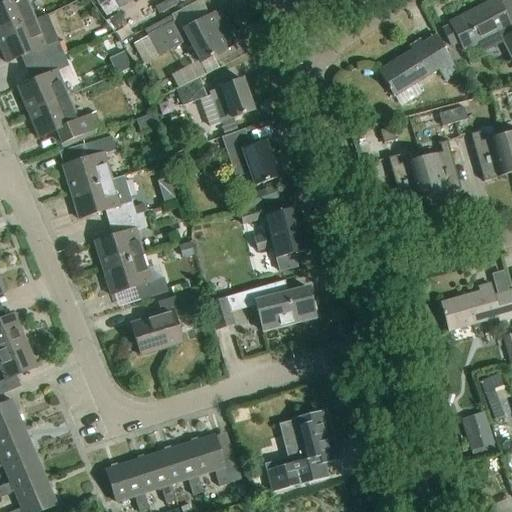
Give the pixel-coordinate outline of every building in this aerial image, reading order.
[(0,8),(0,39),(37,24),(27,0),(6,0),(8,5),(0,8)] [(93,0),(96,5),(98,4),(106,17),(119,9),(113,0),(93,0)] [(133,0),(134,2),(136,4),(144,0),(166,0),(167,1),(172,9),(178,5),(175,0),(133,0)] [(511,0),(507,0),(498,5),(496,1),(449,24),(451,29),(442,33),(449,47),(458,43),(463,52),(477,45),(481,52),(502,41),(511,61),(511,0)] [(219,11),(179,32),(173,22),(146,36),(157,57),(188,41),(199,63),(236,44),(219,11)] [(119,14),(110,20),(116,30),(126,24),(119,14)] [(48,49),(37,24),(0,39),(0,53),(6,68),(30,58),(34,69),(66,56),(61,44),(48,49)] [(156,57),(146,38),(134,45),(144,64),(156,57)] [(393,97),(437,70),(445,82),(459,73),(440,43),(426,51),(420,41),(409,47),(412,51),(378,72),(393,97)] [(72,69),(66,56),(34,69),(40,83),(16,93),(26,118),(69,100),(59,74),(72,69)] [(111,60),(117,74),(128,69),(122,56),(111,60)] [(173,76),(179,90),(199,79),(199,77),(202,76),(197,64),(173,76)] [(140,74),(127,80),(130,88),(143,82),(140,74)] [(207,97),(199,79),(179,90),(176,91),(182,107),(207,97)] [(241,80),(219,87),(220,89),(208,93),(209,97),(200,100),(210,128),(231,120),(231,119),(252,112),(241,80)] [(69,100),(26,118),(37,144),(62,134),(66,143),(96,131),(91,119),(79,124),(69,100)] [(451,113),(454,124),(466,121),(463,109),(451,113)] [(356,111),(353,126),(366,128),(369,114),(356,111)] [(439,116),(442,128),(454,124),(451,113),(439,116)] [(153,116),(139,121),(144,133),(157,127),(153,116)] [(232,120),(220,124),(225,137),(237,132),(232,120)] [(363,132),(370,156),(385,152),(383,144),(396,140),(392,128),(379,132),(378,128),(363,132)] [(276,178),(263,143),(249,148),(243,130),(220,139),(234,179),(249,173),(254,186),(276,178)] [(511,132),(501,136),(511,173),(511,132)] [(511,174),(511,173),(501,136),(481,142),(478,133),(469,135),(483,183),(511,174)] [(62,171),(70,197),(115,184),(107,157),(116,155),(113,142),(86,150),(90,162),(62,171)] [(439,153),(419,159),(430,198),(459,189),(446,142),(437,144),(439,153)] [(200,149),(174,159),(180,175),(206,166),(200,149)] [(430,198),(419,159),(398,165),(396,156),(387,159),(400,206),(430,198)] [(122,209),(115,184),(70,197),(79,224),(105,216),(109,228),(137,218),(133,205),(122,209)] [(249,196),(252,208),(269,203),(265,191),(249,196)] [(242,227),(249,225),(265,221),(269,233),(253,237),(257,252),(273,248),(276,259),(306,251),(295,209),(264,217),(265,219),(262,219),(259,207),(238,213),(242,227)] [(143,217),(137,218),(109,228),(113,241),(96,246),(104,272),(144,260),(137,236),(148,233),(143,217)] [(192,251),(190,243),(176,247),(179,254),(192,251)] [(144,260),(104,272),(112,299),(137,291),(141,304),(168,296),(164,282),(152,286),(144,260)] [(500,323),(511,319),(511,300),(509,292),(492,297),(488,284),(477,287),(478,293),(440,304),(448,332),(498,318),(500,323)] [(0,312),(10,308),(0,285),(0,312)] [(311,302),(307,288),(272,297),(269,286),(244,293),(248,308),(255,306),(262,333),(315,319),(314,313),(316,311),(314,303),(311,302)] [(173,322),(189,318),(183,297),(158,304),(162,318),(130,327),(139,360),(181,347),(173,322)] [(207,307),(215,332),(235,325),(227,298),(207,304),(207,307)] [(0,312),(0,357),(26,346),(10,308),(0,312)] [(511,334),(502,337),(510,366),(511,365),(511,334)] [(36,370),(26,346),(0,357),(0,372),(5,383),(0,385),(0,399),(20,391),(15,380),(36,370)] [(0,442),(24,431),(13,406),(0,411),(0,442)] [(325,465),(338,462),(325,412),(292,421),(292,422),(279,426),(288,460),(264,466),(272,494),(328,479),(325,465)] [(473,454),(493,448),(484,413),(463,418),(473,454)] [(0,467),(2,467),(4,471),(36,456),(24,431),(0,442),(0,467)] [(215,475),(219,488),(241,481),(234,460),(222,464),(214,439),(187,447),(198,481),(215,475)] [(189,484),(193,496),(202,493),(198,481),(187,447),(160,456),(171,489),(189,484)] [(47,481),(36,456),(4,471),(10,483),(0,487),(0,499),(14,493),(15,496),(47,481)] [(167,509),(169,508),(170,511),(177,511),(178,511),(171,490),(171,489),(160,456),(134,465),(144,498),(162,492),(167,509)] [(136,501),(139,511),(143,511),(148,510),(144,498),(134,465),(107,474),(118,507),(136,501)] [(13,511),(45,511),(59,506),(47,481),(15,496),(21,509),(13,511)] [(477,492),(481,503),(489,500),(485,489),(477,492)] [(490,502),(494,511),(511,511),(511,504),(508,495),(490,502)]
